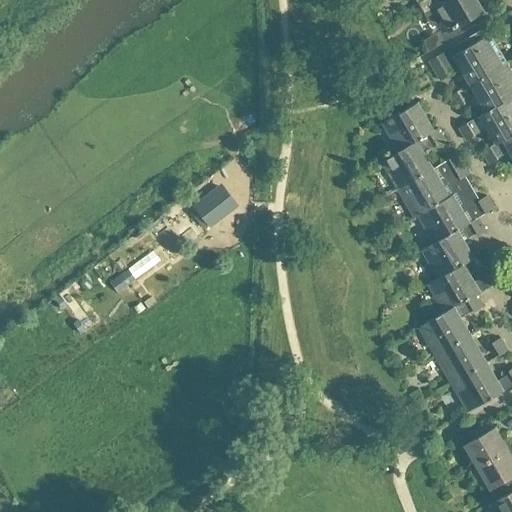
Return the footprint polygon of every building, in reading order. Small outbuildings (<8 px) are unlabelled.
[(482,12),(474,0),(423,0),(417,4),(423,15),(425,14),(432,27),(441,22),(447,31),(442,34),(446,42),(470,28),(466,21),(482,12)] [(470,85),(506,64),(489,36),(488,37),(484,29),(465,40),(470,47),(462,52),(458,45),(428,62),(440,82),(448,77),(447,74),(459,67),(470,85)] [(485,112),(479,116),(479,117),(511,97),(511,74),(506,64),(470,85),(485,112)] [(465,105),(457,92),(448,97),(456,110),(465,105)] [(486,129),(495,145),(511,135),(511,97),(479,117),(479,116),(467,123),(474,136),(486,129)] [(430,136),(436,146),(436,147),(445,142),(437,129),(434,131),(418,103),(382,124),(398,152),(399,154),(418,143),(430,136)] [(474,136),(467,123),(458,129),(466,141),(474,136)] [(496,158),(508,151),(511,157),(511,135),(495,145),(490,148),(481,153),(489,166),(498,160),(496,158)] [(424,153),(436,146),(430,136),(418,143),(399,154),(398,152),(380,162),(397,191),(433,169),(424,153)] [(461,162),(457,155),(445,162),(449,170),(461,162)] [(450,197),(440,180),(455,171),(460,180),(465,178),(469,176),(461,162),(449,170),(445,162),(433,169),(397,191),(413,219),(417,217),(450,197)] [(479,201),(465,178),(460,180),(455,171),(440,180),(450,197),(452,195),(463,214),(476,206),(481,216),(493,209),(486,197),(479,201)] [(203,229),(232,206),(219,188),(195,207),(196,209),(191,213),(203,229)] [(481,216),(476,206),(463,214),(452,195),(450,197),(417,217),(433,243),(478,218),(481,216)] [(474,259),(463,241),(475,234),(477,237),(486,232),(478,218),(433,243),(421,250),(437,278),(438,279),(463,264),(464,265),(474,259)] [(143,257),(126,269),(134,280),(136,283),(153,270),(143,257)] [(427,285),(443,313),(475,295),(480,293),(464,265),(463,264),(438,279),(437,278),(427,285)] [(501,280),(494,268),(485,273),(493,285),(501,280)] [(126,269),(108,282),(116,293),(134,280),(126,269)] [(475,295),(443,313),(418,328),(434,357),(471,335),(460,318),(472,311),(474,313),(483,308),(475,295)] [(435,357),(451,385),(487,363),(471,335),(434,357),(435,357)] [(500,339),(492,344),(499,357),(508,352),(500,339)] [(451,385),(467,413),(511,387),(511,369),(508,372),(510,374),(498,382),(487,363),(451,385)] [(465,445),(477,467),(508,449),(495,427),(494,428),(491,422),(469,435),(472,440),(465,445)] [(491,489),(494,487),(497,493),(511,484),(511,455),(508,449),(477,467),(491,489)] [(500,498),(493,502),(499,511),(511,511),(511,484),(497,493),(500,498)]
